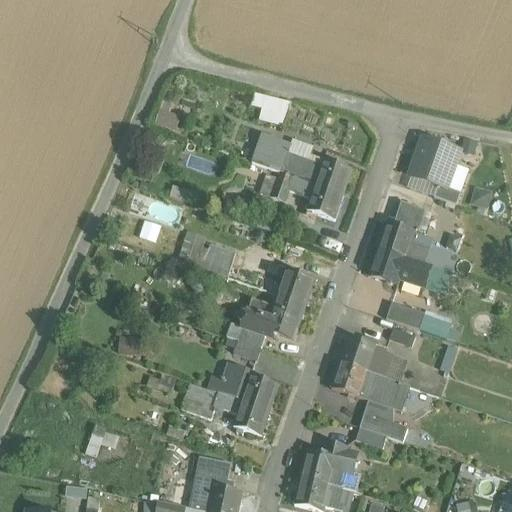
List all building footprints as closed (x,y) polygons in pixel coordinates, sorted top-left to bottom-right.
[(254,94),(251,108),(264,111),(261,121),(283,127),(289,103),(254,94)] [(290,148),(263,138),(253,165),(280,175),(287,156),(290,148)] [(459,153),(425,142),(412,179),(438,188),(445,191),(446,190),(459,153)] [(352,172),(325,162),(322,168),(287,156),(280,175),(294,180),(343,197),(352,172)] [(278,181),(267,177),(260,196),(285,205),(289,193),(293,180),(280,176),(278,181)] [(343,197),(294,180),(293,180),(289,193),(311,201),(307,213),(335,223),(343,197)] [(445,191),(438,188),(434,200),(456,208),(461,195),(446,190),(445,191)] [(489,209),(492,192),(476,189),(472,206),(489,209)] [(394,227),(388,225),(379,251),(409,262),(425,267),(429,257),(411,251),(417,232),(419,233),(426,214),(402,205),(394,227)] [(203,272),(211,247),(206,245),(207,241),(189,235),(185,248),(192,250),(189,257),(198,260),(195,269),(203,272)] [(236,255),(211,247),(203,272),(228,280),(236,255)] [(379,251),(369,278),(399,287),(401,281),(425,289),(431,269),(425,267),(409,262),(379,251)] [(287,272),(276,268),(273,276),(284,280),(287,272)] [(315,281),(287,272),(284,280),(278,297),(306,307),(315,281)] [(306,307),(278,297),(270,324),(297,333),(306,307)] [(425,316),(392,306),(387,322),(420,333),(425,316)] [(451,324),(425,316),(420,333),(446,341),(451,324)] [(266,338),(243,330),(238,343),(261,351),(266,338)] [(416,339),(393,331),(389,342),(411,350),(416,339)] [(385,352),(349,339),(340,365),(385,381),(391,362),(383,359),(385,352)] [(261,351),(238,343),(234,356),(257,364),(261,351)] [(449,348),(441,370),(449,373),(457,350),(449,348)] [(135,355),(117,349),(114,354),(133,361),(135,355)] [(385,381),(340,365),(332,391),(369,404),(394,413),(403,387),(385,381)] [(253,374),(231,366),(226,382),(225,382),(221,396),(270,413),(279,387),(252,378),(253,374)] [(226,382),(214,378),(208,392),(220,396),(221,396),(225,382),(226,382)] [(208,392),(190,386),(182,412),(212,422),(216,410),(215,410),(220,396),(208,392)] [(221,396),(220,396),(215,410),(216,410),(238,417),(234,429),(261,439),(270,413),(221,396)] [(369,404),(365,417),(394,426),(394,413),(369,404)] [(360,431),(387,440),(403,445),(408,431),(394,426),(365,417),(360,431)] [(116,449),(119,436),(94,430),(88,456),(98,458),(101,446),(116,449)] [(387,440),(360,431),(356,443),(383,452),(387,440)] [(333,460),(307,454),(301,481),(338,491),(343,492),(347,474),(353,475),(357,458),(344,455),(345,451),(336,449),(333,460)] [(231,467),(201,461),(191,511),(194,511),(238,511),(242,495),(226,491),(231,467)] [(338,491),(301,481),(295,507),(313,511),(324,511),(325,509),(333,511),(333,510),(338,491)] [(343,492),(338,491),(333,510),(340,511),(348,511),(353,495),(351,494),(343,492)] [(98,511),(100,500),(88,499),(87,511),(93,511),(98,511)] [(477,511),(477,503),(458,505),(458,511),(477,511)]
